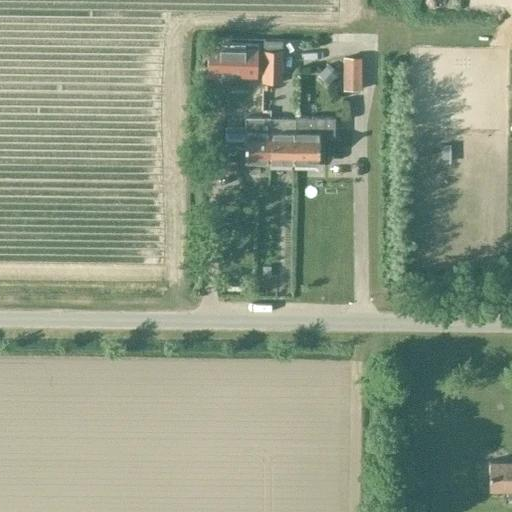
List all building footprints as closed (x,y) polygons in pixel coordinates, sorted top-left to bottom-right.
[(278,46),(258,46),(258,81),(277,82),(278,46)] [(257,51),(209,51),(209,77),(257,77),(257,51)] [(360,91),(361,59),(343,58),(342,91),(360,91)] [(318,85),(331,87),(333,69),(320,67),(318,85)] [(318,164),(319,140),(334,140),(334,119),(294,118),(294,133),(293,164),(318,164)] [(269,163),(270,119),(245,119),(244,163),(269,163)] [(293,164),(294,133),(281,133),(279,119),(270,119),(269,163),(293,164)] [(455,152),(455,135),(445,134),(444,152),(455,152)] [(511,461),(488,461),(487,489),(511,488),(511,461)]
